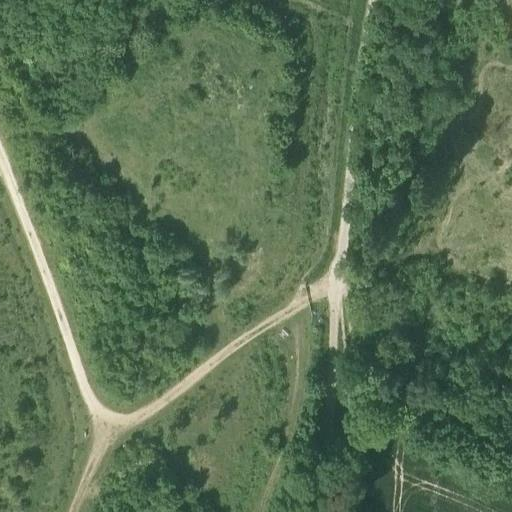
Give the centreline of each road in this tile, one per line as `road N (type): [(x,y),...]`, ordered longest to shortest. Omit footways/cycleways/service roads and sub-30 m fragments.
road 1 (unclassified): [(318,511),(330,321),(375,0)]
road 2 (track): [(73,511),(106,430),(192,382),(340,268)]
road 3 (track): [(0,153),(106,430)]
